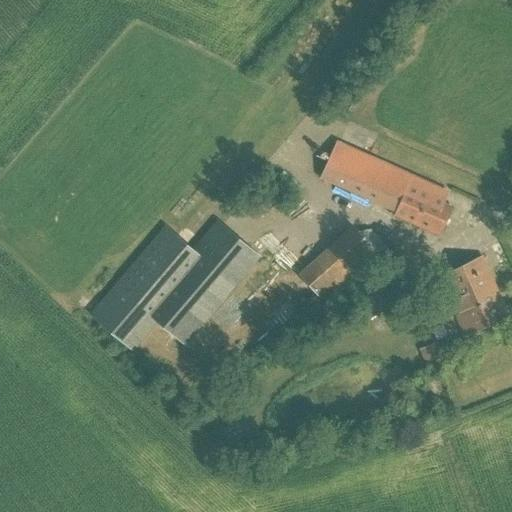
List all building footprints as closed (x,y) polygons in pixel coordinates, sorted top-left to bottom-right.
[(439,238),(450,205),(445,202),(449,192),(336,141),(319,179),(395,214),(393,217),(439,238)] [(149,314),(200,255),(191,248),(165,224),(90,312),(132,348),(156,320),(149,314)] [(353,225),(299,273),(327,305),(381,256),(353,225)] [(405,274),(420,263),(405,243),(390,253),(405,274)] [(461,336),(509,317),(482,257),(438,278),(461,336)] [(271,313),(235,335),(246,353),(282,330),(271,313)] [(428,372),(444,366),(435,342),(419,348),(428,372)]
